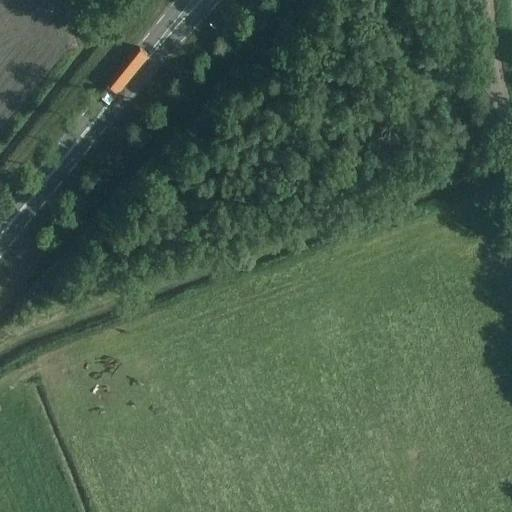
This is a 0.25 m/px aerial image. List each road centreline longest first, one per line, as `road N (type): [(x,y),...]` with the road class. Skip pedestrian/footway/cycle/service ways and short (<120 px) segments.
road 1 (primary): [(0,236),(139,67)]
road 2 (tertiary): [(511,149),(481,0)]
